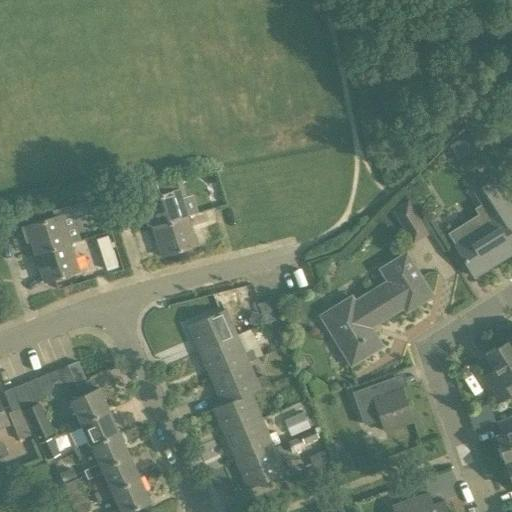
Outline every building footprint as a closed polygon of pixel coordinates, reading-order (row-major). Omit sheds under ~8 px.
[(511,237),(508,231),(511,228),(511,208),(494,180),(473,193),(491,221),(453,245),(474,278),(511,254),(511,237)] [(143,203),(152,231),(187,220),(178,191),(143,203)] [(90,199),(68,207),(72,219),(94,212),(90,199)] [(392,210),(400,223),(415,214),(407,201),(392,210)] [(30,244),(34,256),(70,244),(61,217),(21,230),(26,245),(30,244)] [(161,259),(196,247),(187,220),(152,231),(161,259)] [(118,268),(108,237),(97,241),(107,271),(118,268)] [(70,244),(34,256),(43,284),(79,272),(70,244)] [(406,312),(432,296),(406,253),(379,269),(387,281),(354,302),(351,297),(320,316),(350,366),(381,347),(370,328),(403,307),(406,312)] [(200,352),(236,336),(225,309),(188,325),(200,352)] [(236,336),(200,352),(211,379),(248,363),(236,336)] [(505,385),(511,379),(511,349),(507,342),(484,356),(492,369),(481,376),(498,402),(510,394),(505,385)] [(85,381),(77,362),(67,366),(75,386),(85,381)] [(249,392),(250,394),(259,390),(248,363),(211,379),(222,404),(249,392)] [(67,366),(56,370),(64,390),(75,386),(67,366)] [(46,375),(53,394),(64,390),(56,370),(46,375)] [(43,398),(53,394),(46,375),(35,379),(43,398)] [(32,402),(43,398),(35,379),(24,383),(32,402)] [(386,431),(413,422),(401,386),(382,393),(379,382),(352,391),(364,425),(382,419),(386,431)] [(14,387),(22,406),(32,402),(24,383),(14,387)] [(22,406),(14,387),(4,391),(12,410),(22,406)] [(82,427),(81,423),(109,411),(98,388),(70,401),(78,418),(62,426),(66,434),(82,427)] [(249,392),(222,404),(213,408),(224,435),(261,419),(250,394),(249,392)] [(0,426),(9,423),(0,400),(0,426)] [(36,440),(53,432),(39,402),(21,410),(36,440)] [(292,434),(311,425),(304,409),(285,418),(292,434)] [(93,449),(91,446),(119,433),(109,411),(81,423),(82,427),(89,441),(73,448),(76,457),(93,449)] [(507,431),(494,436),(504,462),(511,459),(511,417),(503,420),(507,431)] [(224,435),(230,449),(236,462),(273,446),(261,419),(224,435)] [(129,456),(119,433),(91,446),(93,449),(99,463),(83,471),(87,479),(103,472),(101,469),(129,456)] [(273,446),(236,462),(248,489),(284,474),(273,446)] [(140,478),(129,456),(101,469),(103,472),(110,486),(93,493),(97,502),(113,495),(112,491),(140,478)] [(127,511),(150,501),(140,478),(112,491),(113,495),(120,508),(111,511),(127,511)] [(79,480),(67,484),(74,503),(86,499),(79,480)] [(444,511),(442,503),(419,511),(415,499),(393,507),(395,511),(444,511)]
